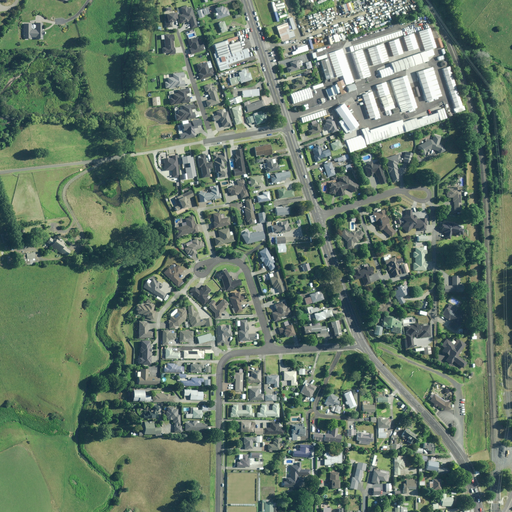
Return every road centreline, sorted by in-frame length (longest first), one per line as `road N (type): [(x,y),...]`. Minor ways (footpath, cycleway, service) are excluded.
road 1 (secondary): [(478,511),(451,445),(361,343)]
road 2 (residential): [(217,511),(221,363),(234,353),(270,350)]
road 3 (secondary): [(361,343),(317,216)]
road 4 (secondary): [(287,126),(245,0)]
